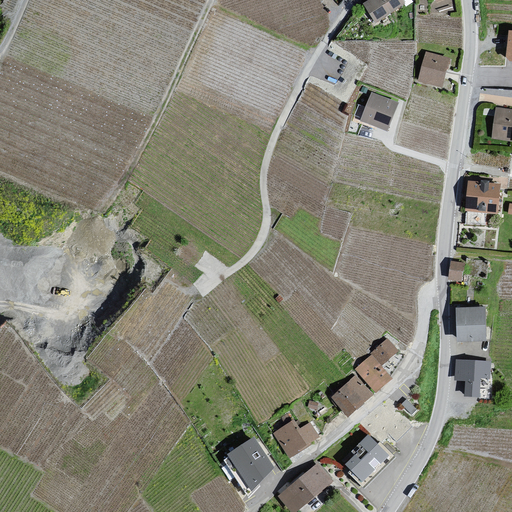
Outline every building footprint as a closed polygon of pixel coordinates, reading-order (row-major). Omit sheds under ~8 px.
[(404,4),(401,0),(368,0),(363,4),(375,23),(404,4)] [(431,0),(434,10),(450,4),(448,0),(431,0)] [(444,87),(452,59),(426,52),(419,81),(444,87)] [(388,131),(399,103),(370,92),(359,119),(388,131)] [(511,139),(511,110),(495,108),(491,137),(511,139)] [(500,183),(467,180),(465,209),(497,212),(500,183)] [(488,261),(467,257),(466,263),(464,274),(485,277),(488,261)] [(466,263),(452,261),(449,280),(463,282),(464,274),(466,263)] [(486,339),(485,306),(455,307),(456,340),(486,339)] [(398,351),(388,339),(372,353),(382,365),(398,351)] [(377,394),(393,379),(371,356),(355,370),(377,394)] [(490,378),(491,361),(456,359),(455,380),(465,380),(464,397),(479,397),(480,378),(490,378)] [(373,394),(356,375),(332,396),(349,416),(373,394)] [(320,437),(311,423),(302,429),(295,419),(273,434),(290,458),(320,437)] [(355,453),(345,462),(363,481),(390,456),(368,434),(351,450),(355,453)] [(273,468),(255,437),(227,454),(228,457),(224,460),(249,496),(273,468)] [(299,511),(333,481),(316,463),(279,497),(292,511),(299,511)]
